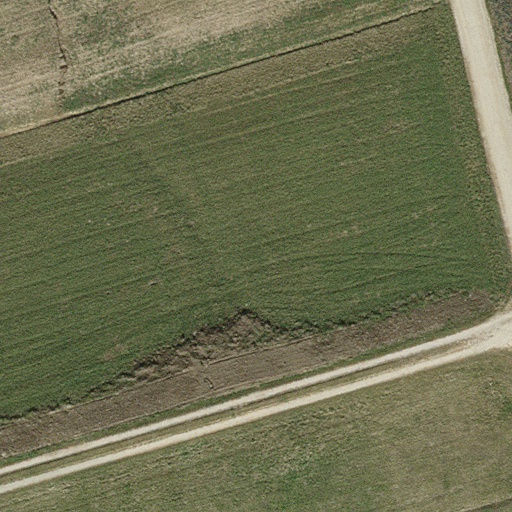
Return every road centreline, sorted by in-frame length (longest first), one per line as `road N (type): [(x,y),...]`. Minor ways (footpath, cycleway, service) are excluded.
road 1 (track): [(511,327),(0,482)]
road 2 (track): [(511,181),(468,0)]
